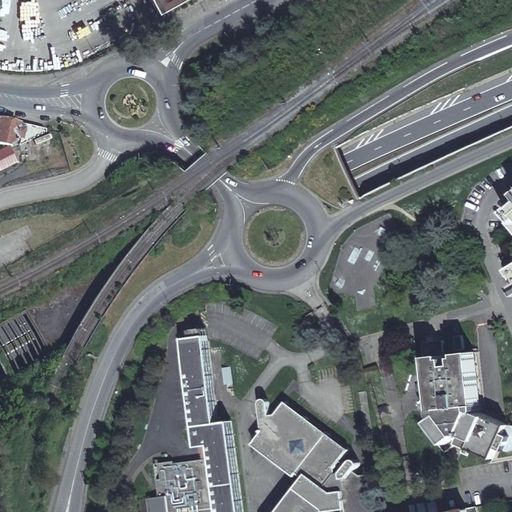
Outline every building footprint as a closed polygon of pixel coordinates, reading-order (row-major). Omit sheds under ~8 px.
[(0,155),(45,132),(45,129),(0,118),(0,155)] [(499,312),(485,316),(488,324),(501,320),(499,312)] [(191,338),(207,335),(206,328),(190,331),(191,338)] [(479,511),(478,506),(449,511),(375,511),(371,473),(362,475),(357,470),(359,467),(360,464),(360,463),(358,460),(357,459),(355,459),(354,459),(353,460),(344,473),(338,473),(337,466),(351,449),(287,402),(275,418),(272,416),(270,403),(269,400),(267,399),(264,399),(262,400),(261,403),(265,431),(255,444),(297,477),(300,473),(306,477),(280,511),(244,511),(232,420),(219,422),(207,335),(191,338),(184,339),(198,446),(211,445),(213,458),(174,463),(174,461),(160,463),(162,478),(158,479),(160,497),(151,499),(152,511),(479,511)] [(460,442),(457,437),(460,435),(463,435),(462,436),(463,444),(494,458),(499,447),(505,450),(511,435),(505,433),(509,424),(482,412),(483,409),(483,404),(476,346),(454,349),(453,344),(448,341),(446,342),(445,337),(426,339),(429,367),(425,367),(429,408),(437,407),(437,409),(437,411),(437,412),(438,414),(438,415),(439,416),(432,420),(443,437),(438,441),(446,452),(460,442)] [(412,505),(413,511),(437,511),(435,500),(412,505)]
